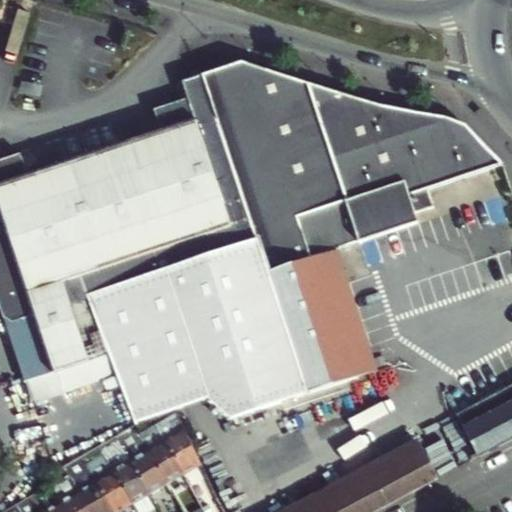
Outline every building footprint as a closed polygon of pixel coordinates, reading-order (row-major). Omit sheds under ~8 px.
[(204,78),(258,241),(166,270),(209,400),(232,422),(358,378),(319,260),(340,253),(420,227),(417,217),(435,211),(430,194),(504,169),(468,129),(456,122),(442,117),(406,112),(379,107),(336,94),(243,64),(204,76),(204,78)] [(90,295),(166,270),(258,241),(204,78),(183,84),(189,101),(195,123),(162,133),(30,175),(23,154),(0,160),(0,302),(6,320),(15,325),(35,317),(54,373),(112,353),(90,295)] [(155,112),(162,133),(195,123),(189,101),(155,112)] [(319,260),(358,378),(378,371),(340,253),(319,260)] [(209,400),(166,270),(90,295),(112,353),(138,423),(209,400)] [(511,386),(458,415),(480,457),(511,439),(511,386)] [(166,440),(184,429),(177,415),(158,426),(166,440)] [(166,440),(158,426),(142,435),(140,436),(148,450),(166,440)] [(166,440),(186,474),(202,465),(184,429),(166,440)] [(131,460),(148,450),(140,436),(123,446),(131,460)] [(277,511),(378,511),(439,479),(417,438),(277,511)] [(166,440),(148,450),(169,484),(186,474),(166,440)] [(131,460),(123,446),(106,456),(110,463),(121,457),(125,464),(131,460)] [(169,484),(148,450),(131,460),(151,495),(169,484)] [(106,475),(97,481),(115,511),(121,511),(135,504),(114,470),(110,463),(106,456),(98,461),(106,475)] [(151,495),(131,460),(125,464),(114,470),(135,504),(136,503),(151,495)] [(72,476),(80,490),(92,511),(115,511),(97,481),(88,467),(72,476)] [(53,506),(45,511),(46,511),(69,511),(62,501),(54,487),(45,492),(53,506)] [(62,501),(69,511),(92,511),(80,490),(62,501)] [(42,511),(45,511),(41,503),(26,511),(42,511)]
